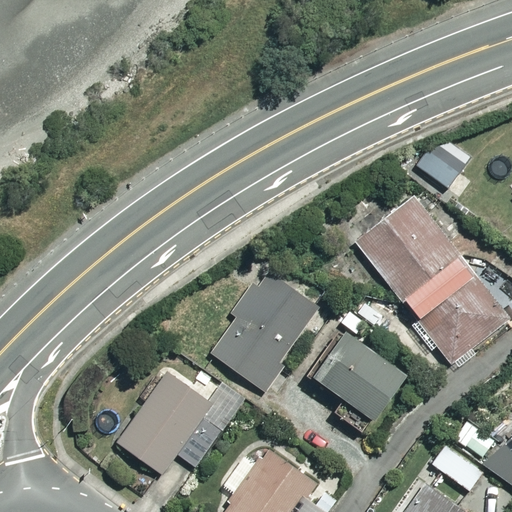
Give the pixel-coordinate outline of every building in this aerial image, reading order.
[(511,317),(420,198),(358,245),(451,366),(511,318),(511,317)] [(272,276),(214,358),(272,399),(330,317),(272,276)] [(354,343),(323,388),(383,429),(414,384),(354,343)] [(173,376),(122,447),(171,481),(222,410),(173,376)] [(493,438),(462,419),(452,436),(482,455),(493,438)] [(279,452),(234,511),(313,511),(331,490),(279,452)] [(466,511),(431,486),(412,511),(466,511)]
